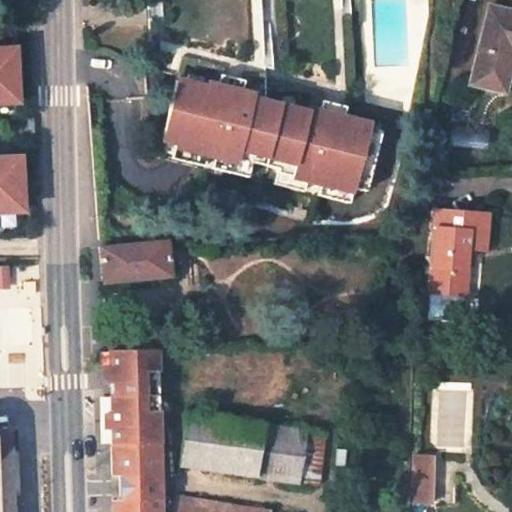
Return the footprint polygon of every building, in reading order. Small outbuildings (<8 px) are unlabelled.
[(511,14),(486,8),(467,85),(500,93),(510,55),(511,54),(511,14)] [(8,26),(0,27),(0,208),(19,208),(16,153),(0,153),(0,98),(14,98),(12,44),(9,45),(8,26)] [(217,77),(215,86),(239,91),(241,83),(217,77)] [(204,87),(177,81),(162,139),(174,142),(173,146),(201,154),(210,156),(246,165),(247,160),(274,168),(273,173),(299,179),(312,182),(346,191),(347,186),(361,189),(375,131),(349,125),(350,120),(339,117),(316,111),(305,108),(304,114),(249,99),(250,94),(239,91),(215,86),(204,83),(204,87)] [(318,103),(316,111),(339,117),(341,109),(318,103)] [(173,146),(171,157),(199,164),(201,154),(173,146)] [(246,165),(210,156),(207,166),(244,176),(246,165)] [(273,173),(271,183),(297,189),(299,179),(273,173)] [(346,191),(312,182),(310,193),(345,201),(346,191)] [(483,213),(433,209),(427,288),(461,292),(464,259),(465,247),(472,247),(480,248),(483,213)] [(163,241),(99,247),(102,280),(166,273),(163,241)] [(464,259),(471,260),(472,247),(465,247),(464,259)] [(31,277),(19,279),(20,291),(32,291),(31,277)] [(170,327),(107,328),(108,348),(157,347),(170,347),(170,327)] [(159,496),(157,348),(157,347),(108,348),(111,499),(127,498),(159,496)] [(312,485),(320,431),(184,413),(177,466),(312,485)] [(10,511),(10,507),(12,507),(12,503),(10,503),(9,464),(11,464),(11,460),(9,461),(8,448),(11,448),(10,445),(9,446),(7,428),(0,428),(0,511),(10,511)] [(430,501),(432,471),(433,455),(413,454),(411,499),(430,501)] [(160,511),(159,496),(127,498),(127,511),(160,511)] [(200,511),(202,501),(174,496),(171,511),(200,511)] [(233,511),(235,506),(202,501),(200,511),(233,511)]
